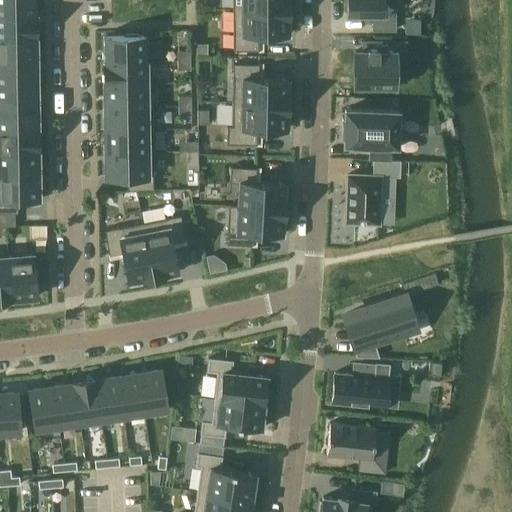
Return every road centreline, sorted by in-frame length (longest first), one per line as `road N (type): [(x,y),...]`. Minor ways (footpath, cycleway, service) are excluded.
road 1 (residential): [(74,345),(68,0)]
road 2 (residential): [(322,0),(311,295)]
road 3 (residential): [(74,345),(311,295)]
road 4 (residential): [(288,511),(311,295)]
